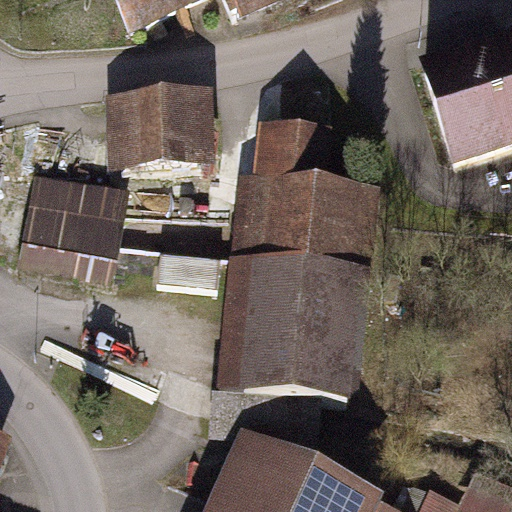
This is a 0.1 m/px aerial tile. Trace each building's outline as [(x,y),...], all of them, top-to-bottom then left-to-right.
[(217,0),(107,0),(124,41),(219,2),(217,0)] [(217,0),(219,2),(232,34),(310,0),(217,0)] [(511,142),(511,26),(414,56),(445,162),(511,142)] [(213,91),(106,98),(106,140),(91,141),(91,144),(92,162),(93,175),(217,169),(213,91)] [(320,127),(241,120),(228,256),(364,268),(372,186),(315,181),(320,127)] [(91,144),(36,130),(22,178),(36,180),(85,187),(92,162),(91,144)] [(85,187),(36,180),(35,182),(3,176),(0,192),(0,238),(24,243),(18,274),(114,293),(132,194),(85,187)] [(351,410),(364,268),(228,256),(221,256),(210,401),(351,410)] [(374,511),(262,460),(238,511),(374,511)]
